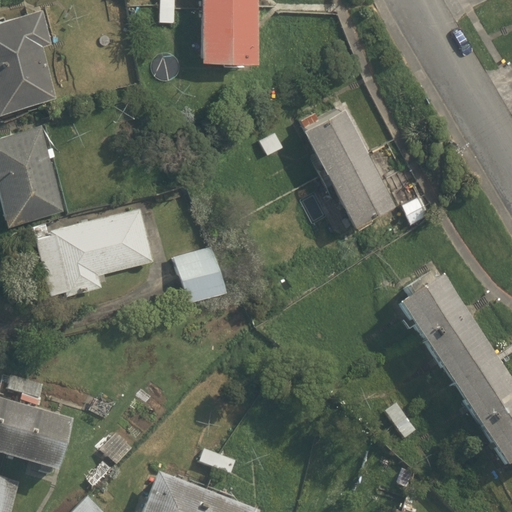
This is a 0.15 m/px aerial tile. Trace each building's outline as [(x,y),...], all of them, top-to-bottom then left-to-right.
[(170,23),(170,0),(156,0),(156,23),(170,23)] [(247,60),(247,0),(194,0),(194,60),(247,60)] [(0,19),(0,111),(54,98),(41,45),(50,43),(41,9),(0,19)] [(387,203),(334,106),(311,118),(307,110),(292,119),(317,165),(311,168),(320,185),(328,181),(353,228),(366,222),(363,216),(387,203)] [(0,135),(0,212),(3,226),(62,211),(40,126),(0,135)] [(263,154),(277,146),(269,130),(254,138),(263,154)] [(418,197),(398,206),(406,224),(426,216),(418,197)] [(32,238),(45,294),(97,282),(95,273),(149,261),(137,207),(46,228),(48,234),(32,238)] [(170,256),(183,300),(219,289),(206,245),(170,256)] [(511,387),(437,276),(417,290),(412,284),(404,289),(409,295),(391,307),(501,468),(511,460),(511,387)] [(118,323),(99,326),(101,341),(120,338),(118,323)] [(40,386),(8,377),(4,391),(18,395),(16,401),(35,406),(40,386)] [(76,423),(0,400),(0,457),(60,476),(76,423)] [(412,432),(393,404),(381,411),(401,440),(412,432)] [(111,433),(97,451),(116,465),(130,447),(111,433)] [(232,461),(200,451),(196,463),(227,474),(232,461)] [(246,511),(151,477),(138,511),(246,511)] [(8,511),(16,484),(0,479),(0,511),(8,511)] [(70,511),(99,511),(84,498),(70,511)]
